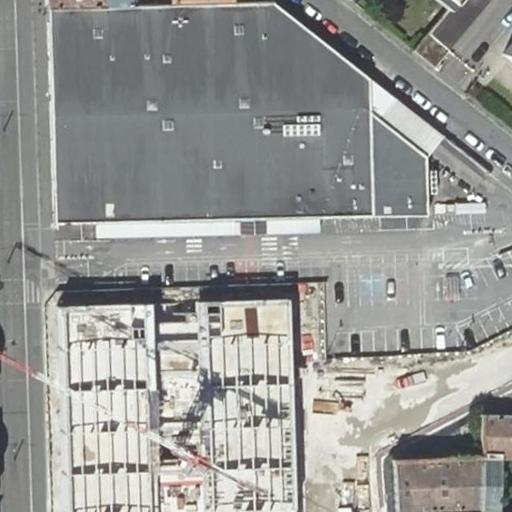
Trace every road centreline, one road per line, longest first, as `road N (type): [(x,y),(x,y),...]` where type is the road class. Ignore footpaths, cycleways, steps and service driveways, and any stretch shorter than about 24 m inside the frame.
road 1 (residential): [(40,511),(22,0)]
road 2 (unknown): [(511,358),(321,447),(325,511)]
road 3 (residential): [(316,0),(511,156)]
road 4 (unknown): [(270,249),(270,476)]
road 5 (unknown): [(193,250),(202,475)]
road 6 (unknown): [(124,252),(126,471)]
road 7 (unknown): [(342,247),(354,431)]
road 8 (unknown): [(422,271),(425,398)]
